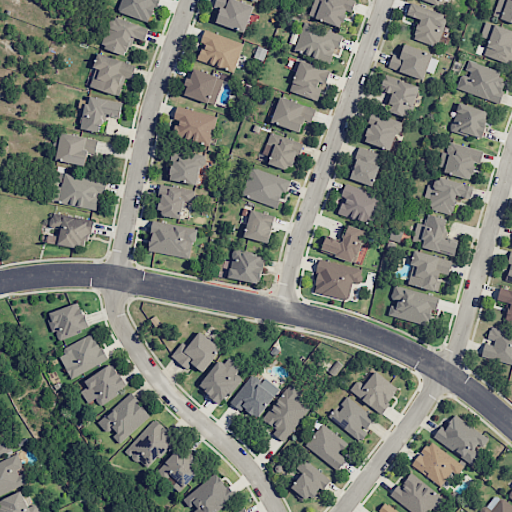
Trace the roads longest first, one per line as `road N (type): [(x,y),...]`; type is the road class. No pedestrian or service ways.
road 1 (residential): [(511,428),(447,372),(357,330),(81,274),(0,282)]
road 2 (residential): [(340,511),(447,372),(511,146)]
road 3 (residential): [(287,311),(290,259),(385,0)]
road 4 (residential): [(278,511),(250,467),(166,391),(119,329),(112,306),(117,280)]
road 5 (residential): [(117,280),(149,108),(187,0)]
